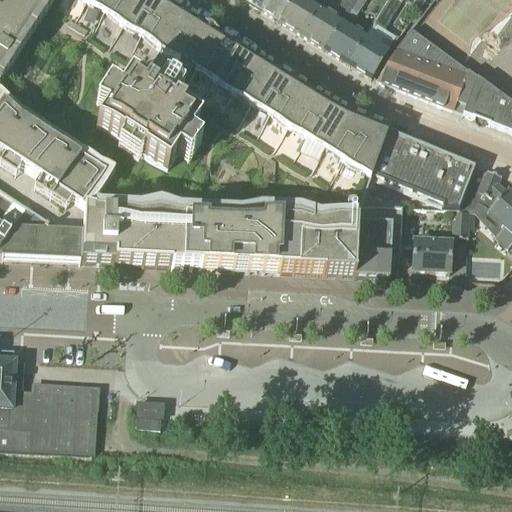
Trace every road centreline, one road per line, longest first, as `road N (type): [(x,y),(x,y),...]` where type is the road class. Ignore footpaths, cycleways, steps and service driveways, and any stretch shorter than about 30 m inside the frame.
road 1 (tertiary): [(496,339),(451,326),(147,314)]
road 2 (residential): [(202,0),(362,100),(511,156)]
road 3 (tertiary): [(0,308),(147,314)]
